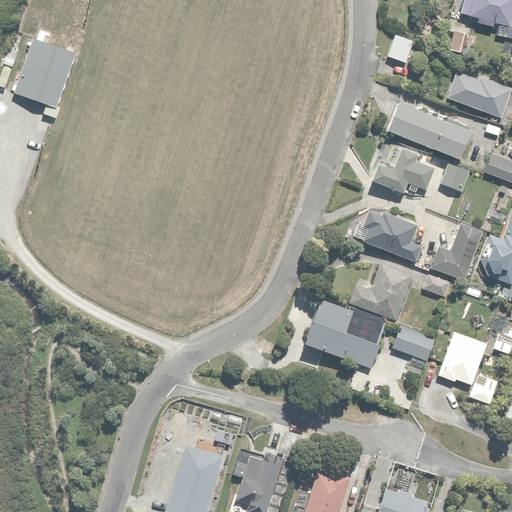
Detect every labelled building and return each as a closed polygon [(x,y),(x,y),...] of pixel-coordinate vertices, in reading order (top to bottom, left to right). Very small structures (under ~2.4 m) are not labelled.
[(511,13),(511,0),(461,0),(458,14),(509,27),(511,13)] [(467,24),(449,21),(443,53),(462,57),(464,48),(472,49),(475,35),(466,33),(467,24)] [(413,40),(395,34),(387,56),(406,63),(413,40)] [(55,106),(71,49),(32,38),(16,95),(55,106)] [(437,95),(440,96),(505,119),(511,97),(511,88),(475,76),(474,79),(455,72),(453,77),(444,74),(437,95)] [(398,102),(386,132),(455,161),(467,132),(398,102)] [(391,171),(375,165),(369,182),(402,194),(406,184),(426,192),(434,169),(413,162),(415,156),(399,150),(391,171)] [(511,161),(490,153),(482,173),(511,184),(511,161)] [(469,171),(448,162),(439,184),(460,193),(469,171)] [(357,223),(351,238),(414,262),(420,246),(412,243),(417,228),(382,214),(381,216),(368,211),(362,226),(357,223)] [(489,235),(475,274),(510,287),(511,282),(511,214),(503,240),(489,235)] [(456,228),(448,250),(436,246),(428,268),(464,282),(483,232),(461,223),(459,229),(456,228)] [(355,285),(347,304),(395,323),(413,278),(379,265),(368,291),(355,285)] [(450,284),(427,274),(421,289),(444,298),(450,284)] [(379,346),(374,344),(381,324),(350,313),(350,311),(318,300),(302,345),(371,370),(379,346)] [(400,326),(391,347),(424,361),(433,340),(400,326)] [(511,345),(511,335),(498,330),(491,349),(508,356),(511,345)] [(471,387),(476,373),(487,343),(453,331),(437,376),(454,382),(454,381),(471,387)] [(353,373),(347,389),(375,399),(381,383),(353,373)] [(476,373),(471,387),(467,398),(489,406),(498,381),(476,373)] [(511,394),(502,421),(511,424),(511,394)] [(262,457),(239,451),(233,473),(242,475),(236,500),(249,503),(247,511),(251,511),(276,511),(287,473),(277,471),(281,457),(263,453),(262,457)] [(331,474),(318,470),(304,511),(343,511),(354,477),(332,471),(331,474)] [(414,492),(399,488),(398,490),(386,487),(378,511),(422,511),(427,498),(413,494),(414,492)]
